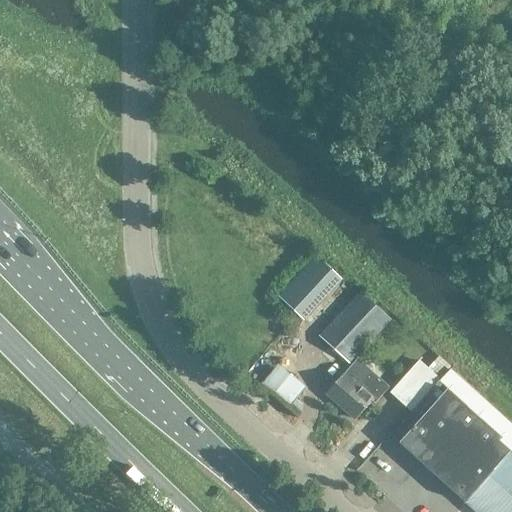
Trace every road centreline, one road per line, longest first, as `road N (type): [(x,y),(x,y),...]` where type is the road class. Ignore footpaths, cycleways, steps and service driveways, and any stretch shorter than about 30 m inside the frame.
road 1 (unclassified): [(341,511),(198,385),(154,322),(137,248),(132,0)]
road 2 (trunk): [(280,511),(100,347),(0,238)]
road 3 (trunk): [(0,334),(187,511)]
